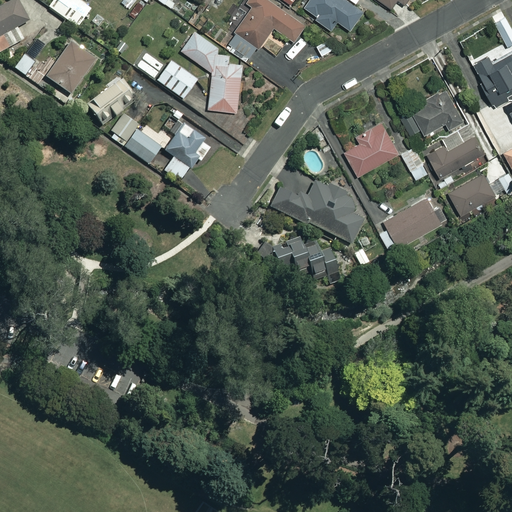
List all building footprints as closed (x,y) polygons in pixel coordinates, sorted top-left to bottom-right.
[(27,19),(16,0),(8,0),(0,4),(0,50),(23,38),(15,25),(27,19)] [(90,8),(78,0),(51,0),(47,6),(76,27),(90,8)] [(128,8),(133,0),(122,0),(117,8),(122,11),(126,6),(128,8)] [(255,46),(257,47),(272,26),(294,41),(305,25),(270,0),(247,0),(246,2),(252,6),(234,31),(236,33),(228,44),(247,57),(255,46)] [(354,4),(356,0),(307,0),(303,6),(316,15),(314,18),(330,29),(336,20),(349,30),(363,10),(354,4)] [(210,69),(210,72),(196,80),(209,96),(208,109),(240,110),(242,63),(227,63),(227,52),(192,30),(179,49),(210,69)] [(271,35),(263,47),(277,56),(285,44),(271,35)] [(332,49),(327,38),(315,44),(320,55),(332,49)] [(93,58),(67,41),(44,77),(71,93),(93,58)] [(511,93),(511,51),(492,62),(488,55),(473,63),(495,103),(511,93)] [(36,63),(23,53),(13,67),(27,77),(36,63)] [(195,79),(169,60),(155,80),(181,99),(195,79)] [(135,97),(120,76),(89,99),(94,106),(89,110),(100,124),(135,97)] [(419,129),(422,134),(445,122),(448,128),(462,120),(445,87),(425,98),(427,103),(400,117),(409,134),(419,129)] [(123,146),(135,129),(139,123),(124,112),(110,131),(114,134),(111,138),(122,147),(123,146)] [(201,138),(169,116),(161,127),(173,135),(162,150),(172,157),(163,170),(178,181),(195,157),(199,160),(208,147),(199,141),(201,138)] [(397,152),(380,122),(356,136),(359,142),(343,151),(357,175),(397,152)] [(158,146),(161,149),(170,136),(160,128),(156,134),(145,126),(140,133),(158,146)] [(463,141),(456,128),(440,137),(443,143),(425,153),(438,177),(482,152),(473,136),(463,141)] [(140,133),(135,129),(123,146),(147,163),(158,146),(140,133)] [(427,172),(413,146),(400,153),(415,179),(427,172)] [(511,146),(502,152),(511,169),(511,146)] [(494,195),(482,172),(447,192),(459,214),(494,195)] [(511,189),(511,179),(508,172),(498,177),(506,193),(511,189)] [(347,198),(349,194),(346,193),(350,184),(338,178),(334,187),(327,183),(325,187),(311,180),(308,186),(286,175),(271,207),(304,224),(306,221),(350,242),(361,219),(354,215),(360,205),(347,198)] [(394,242),(397,247),(411,240),(437,226),(441,224),(427,197),(382,221),(386,228),(378,232),(383,242),(386,246),(394,242)] [(323,273),(333,270),(327,249),(317,252),(315,244),(301,247),(300,243),(270,250),(270,248),(257,251),(260,264),(273,261),(275,266),(290,263),(294,276),(322,269),(323,273)] [(368,261),(360,248),(347,255),(351,263),(354,269),(368,261)]
